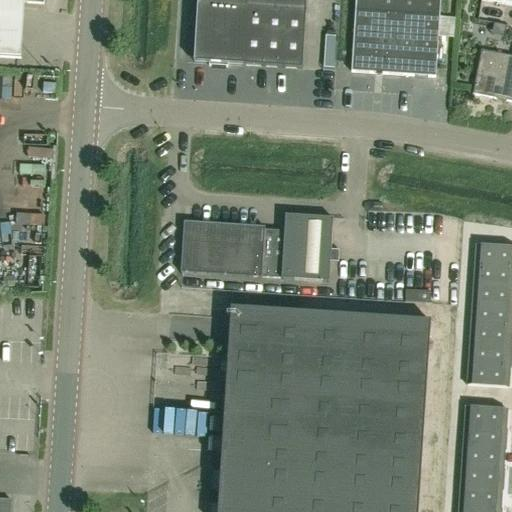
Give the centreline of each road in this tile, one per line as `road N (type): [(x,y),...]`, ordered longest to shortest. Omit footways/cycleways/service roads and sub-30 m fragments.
road 1 (unclassified): [(511,151),(406,131),(84,110)]
road 2 (tertiary): [(55,511),(84,110)]
